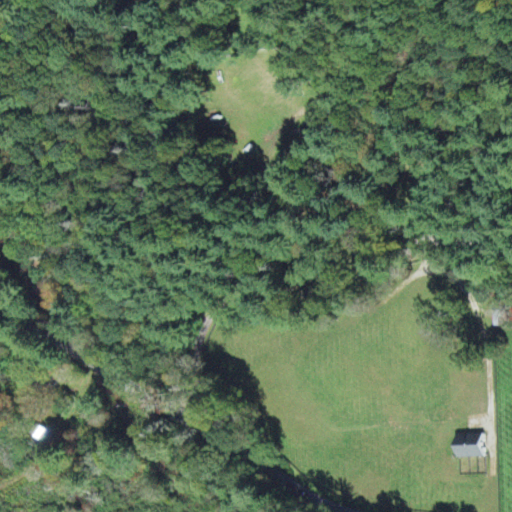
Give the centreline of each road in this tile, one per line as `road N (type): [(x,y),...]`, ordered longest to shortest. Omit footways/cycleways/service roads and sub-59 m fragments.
road 1 (residential): [(505,511),(492,360),(478,302),(414,251),(213,317),(198,426)]
road 2 (residential): [(0,302),(339,511)]
